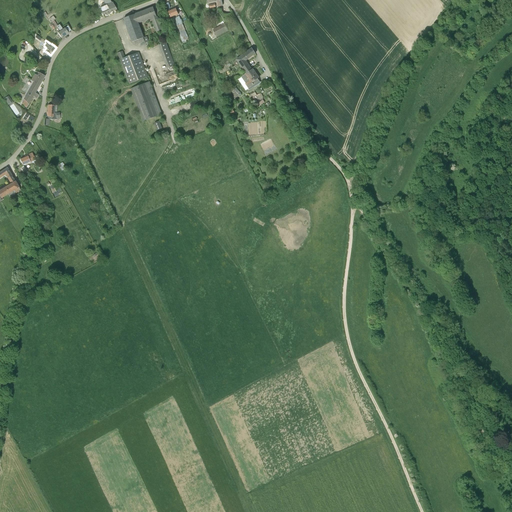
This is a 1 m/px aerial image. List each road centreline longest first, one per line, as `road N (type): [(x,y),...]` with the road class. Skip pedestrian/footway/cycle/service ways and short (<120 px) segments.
road 1 (track): [(349,184),(346,333),(422,511)]
road 2 (track): [(354,200),(429,314),(478,425),(511,465)]
road 3 (track): [(0,409),(33,229),(8,161)]
road 4 (unclassified): [(0,167),(37,123),(60,46),(159,0)]
road 5 (track): [(457,0),(392,81),(349,184)]
